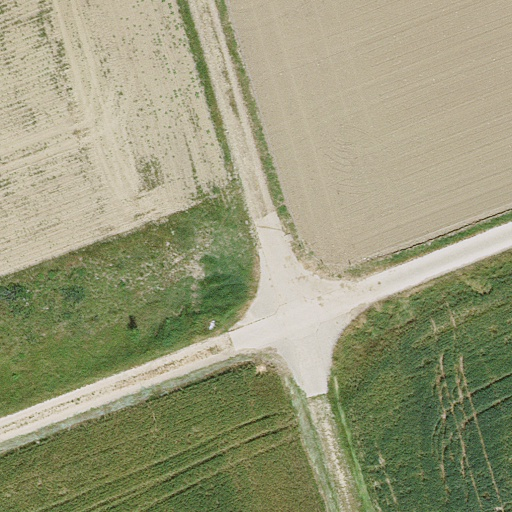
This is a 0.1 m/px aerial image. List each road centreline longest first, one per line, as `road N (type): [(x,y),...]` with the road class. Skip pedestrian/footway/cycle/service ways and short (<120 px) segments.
road 1 (track): [(0,437),(511,239)]
road 2 (track): [(193,0),(346,511)]
